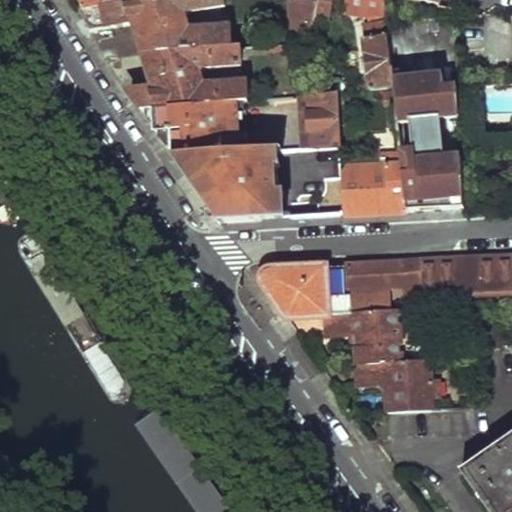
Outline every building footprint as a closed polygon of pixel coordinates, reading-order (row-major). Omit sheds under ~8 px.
[(124,0),(78,0),(80,11),(125,3),(124,0)] [(80,11),(90,31),(129,23),(136,26),(144,56),(238,49),(237,44),(232,45),(229,31),(195,36),(186,29),(185,20),(187,12),(223,6),(221,0),(141,0),(125,3),(80,11)] [(290,33),(291,46),(313,45),(318,2),(305,0),(291,0),(291,10),(295,14),(295,25),(290,33)] [(364,85),(365,92),(393,89),(392,78),(385,0),(350,0),(347,14),(368,16),(369,25),(366,25),(368,40),(365,40),(369,84),(364,85)] [(408,0),(457,11),(457,9),(476,12),(478,0),(408,0)] [(80,11),(71,16),(83,36),(90,31),(80,11)] [(266,39),(252,40),(253,48),(267,47),(266,39)] [(238,49),(144,56),(152,82),(146,90),(128,93),(142,112),(154,111),(234,104),(248,103),(245,83),(213,87),(204,83),(201,73),(207,69),(243,66),(242,55),(246,54),(245,48),(238,49)] [(446,89),(445,76),(392,78),(393,89),(396,120),(410,119),(411,150),(410,149),(409,148),(404,148),(401,150),(399,152),(400,165),(405,213),(464,209),(463,159),(445,160),(442,118),(461,117),(460,89),(446,89)] [(297,98),(302,149),(340,146),(337,95),(297,98)] [(234,104),(154,111),(157,134),(171,134),(173,158),(238,153),(234,104)] [(238,153),(173,158),(218,224),(259,222),(268,211),(256,195),(277,192),(274,151),(238,153)] [(400,165),(341,170),(341,178),(344,217),(405,213),(400,165)] [(316,202),(317,218),(344,217),(341,178),(325,179),(326,190),(323,198),(316,202)] [(511,257),(420,262),(423,313),(511,307),(511,257)] [(347,266),(350,318),(369,316),(368,295),(374,295),(373,289),(406,287),(407,314),(423,313),(420,262),(347,266)] [(263,283),(289,321),(328,319),(350,318),(347,266),(277,269),(271,270),(268,272),(264,276),(262,279),(263,283)] [(357,345),(358,367),(400,365),(397,315),(369,316),(350,318),(328,319),(330,338),(350,336),(357,345)] [(388,394),(389,415),(432,413),(429,363),(400,365),(358,367),(359,387),(381,386),(388,394)] [(511,511),(511,445),(465,479),(486,511),(511,511)]
